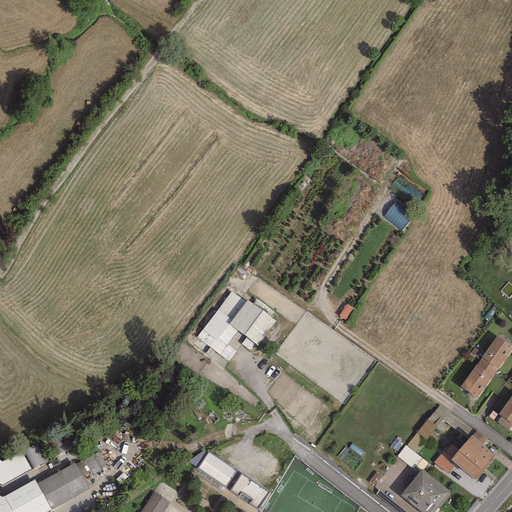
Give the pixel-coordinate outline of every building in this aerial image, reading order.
[(314,154),(309,162),(316,166),(320,158),(314,154)] [(415,209),(425,194),(399,175),(388,190),(415,209)] [(375,213),(400,231),(413,214),(388,195),(375,213)] [(246,303),(231,292),(192,344),(206,355),(211,349),(228,362),(236,352),(227,345),(238,330),(229,324),(246,303)] [(246,303),(229,324),(238,330),(247,337),(241,345),(249,351),(255,344),(258,346),(276,322),(269,317),(273,312),(257,300),(253,306),(247,301),(246,303)] [(478,403),(511,359),(511,350),(500,341),(462,391),(478,403)] [(511,430),(511,395),(498,415),(502,417),(498,422),(511,432),(511,430)] [(472,437),(481,445),(487,439),(439,405),(406,446),(415,453),(443,421),(472,437)] [(46,440),(55,457),(72,448),(63,431),(46,440)] [(481,445),(472,437),(460,451),(451,461),(454,464),(475,481),(495,457),(481,445)] [(24,451),(33,468),(46,462),(37,444),(24,451)] [(415,453),(406,446),(398,457),(419,473),(422,470),(427,462),(415,453)] [(444,453),(433,467),(439,472),(442,469),(447,473),(454,464),(451,461),(460,451),(453,446),(446,455),(444,453)] [(103,465),(97,455),(75,467),(74,465),(37,485),(35,480),(1,499),(0,498),(0,511),(48,511),(90,490),(83,476),(103,465)] [(225,486),(235,471),(211,455),(200,470),(225,486)] [(419,473),(400,496),(419,511),(434,511),(450,493),(422,470),(419,473)] [(376,471),(368,482),(373,486),(381,476),(376,471)] [(258,509),(269,492),(241,474),(230,491),(258,509)] [(154,492),(141,511),(163,511),(170,503),(154,492)]
